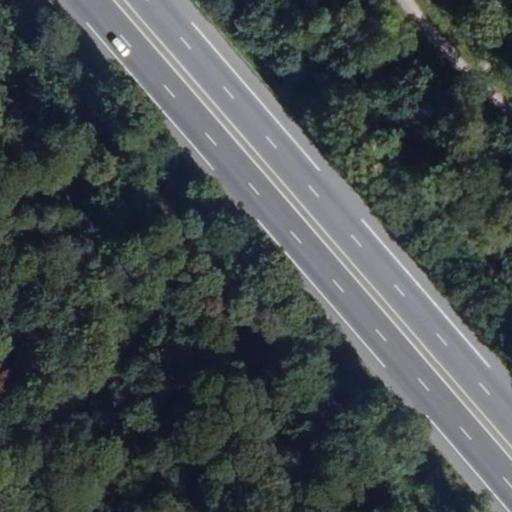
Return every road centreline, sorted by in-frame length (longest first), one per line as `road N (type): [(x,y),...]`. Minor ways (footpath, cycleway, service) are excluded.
road 1 (motorway): [(90,0),(511,492)]
road 2 (motorway): [(511,421),(149,0)]
road 3 (track): [(511,105),(427,34),(403,0)]
